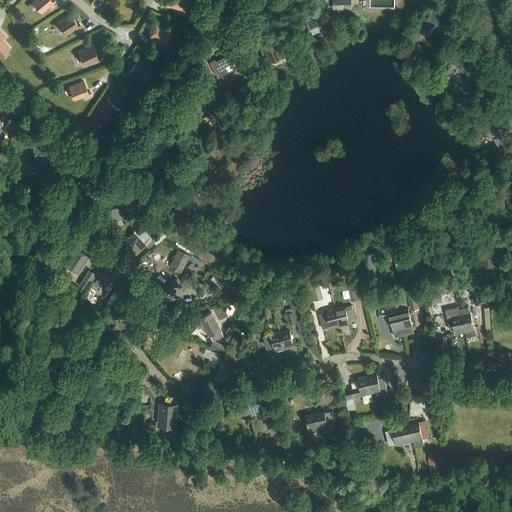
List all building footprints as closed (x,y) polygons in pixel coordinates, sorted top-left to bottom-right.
[(41,12),(50,4),(52,7),(57,2),(54,0),(51,0),(34,0),(32,2),(41,12)] [(179,12),(185,14),(187,9),(184,8),(186,0),(170,0),(169,5),(180,9),(179,12)] [(351,2),(350,0),(332,0),(333,2),(332,9),(342,9),(342,4),(351,4),(351,2)] [(319,5),(302,12),(308,28),(325,21),(319,5)] [(426,16),(429,19),(424,26),(433,33),(439,26),(442,29),(449,21),(433,8),(426,16)] [(75,27),(76,30),(82,27),(79,23),(77,24),(71,14),(58,23),(65,34),(75,27)] [(164,48),(166,43),(164,42),(170,32),(156,25),(150,36),(160,42),(158,45),(164,48)] [(0,56),(9,48),(2,39),(4,37),(0,33),(0,56)] [(268,41),(266,36),(258,40),(263,51),(265,51),(269,60),(286,53),(282,45),(280,46),(276,38),(268,41)] [(78,52),(84,64),(94,59),(95,62),(101,60),(99,55),(97,56),(92,46),(78,52)] [(218,76),(228,71),(225,65),(235,60),(238,65),(243,63),(240,57),(235,60),(229,49),(224,51),(226,55),(211,63),(218,76)] [(467,56),(458,68),(473,79),(482,68),(467,56)] [(140,77),(139,80),(144,83),(147,79),(144,77),(150,68),(137,60),(130,71),(140,77)] [(467,88),(474,93),(480,85),(474,80),(467,88)] [(74,99),(84,95),(86,98),(92,96),(90,91),(87,92),(83,81),(69,87),(74,99)] [(206,109),(202,104),(199,99),(185,109),(193,120),(207,110),(206,109)] [(14,101),(5,100),(5,112),(13,113),(14,101)] [(96,115),(100,118),(101,116),(110,122),(119,109),(109,102),(102,111),(99,110),(96,115)] [(508,146),(498,125),(495,119),(481,126),(487,138),(492,136),(499,151),(508,146)] [(146,160),(154,152),(157,155),(161,150),(159,149),(162,147),(159,145),(165,139),(158,133),(139,154),(146,160)] [(51,145),(51,139),(32,140),(33,150),(34,159),(53,157),(52,145),(51,145)] [(65,143),(59,141),(57,148),(63,149),(65,143)] [(88,150),(74,142),(70,149),(84,157),(88,150)] [(77,169),(67,184),(79,192),(89,176),(77,169)] [(511,184),(505,187),(498,188),(500,196),(507,194),(511,206),(511,205),(511,184)] [(193,206),(202,201),(195,189),(176,201),(179,207),(183,205),(191,216),(197,212),(193,206)] [(96,215),(100,227),(123,218),(119,207),(96,215)] [(151,239),(140,226),(129,236),(130,236),(126,239),(132,246),(136,243),(140,248),(151,239)] [(166,235),(162,230),(151,239),(156,244),(166,235)] [(89,255),(76,247),(65,264),(77,272),(89,255)] [(181,271),(190,254),(178,248),(169,265),(181,271)] [(398,249),(398,258),(396,258),(396,269),(404,269),(416,270),(417,251),(405,251),(405,249),(398,249)] [(375,272),(375,253),(359,252),(358,265),(362,265),(362,271),(375,272)] [(446,252),(446,271),(457,271),(457,252),(446,252)] [(501,254),(476,253),(476,272),(500,273),(501,254)] [(195,266),(191,262),(187,267),(190,271),(195,266)] [(119,273),(105,264),(93,283),(101,287),(108,276),(115,280),(119,273)] [(231,291),(241,281),(225,264),(215,274),(231,291)] [(95,272),(89,268),(79,285),(85,288),(95,272)] [(120,296),(126,284),(121,282),(115,293),(120,296)] [(323,297),(320,283),(305,286),(308,301),(323,297)] [(348,287),(352,300),(366,296),(362,283),(348,287)] [(443,301),(441,290),(440,290),(440,289),(429,291),(431,303),(443,301)] [(481,302),(481,300),(483,299),(482,289),(470,291),(472,303),(481,302)] [(419,306),(416,293),(408,295),(411,308),(419,306)] [(132,301),(126,298),(120,313),(125,315),(124,317),(131,320),(139,303),(132,300),(132,301)] [(476,334),(475,329),(470,312),(468,303),(458,306),(460,314),(464,332),(465,331),(466,336),(476,334)] [(336,308),(339,326),(349,323),(349,321),(356,320),(352,304),(336,308)] [(455,334),(464,332),(460,314),(458,306),(445,309),(449,329),(454,328),(455,334)] [(297,320),(295,311),(293,311),(292,307),(285,309),(288,323),(297,321),(300,333),(306,332),(303,319),(297,320)] [(330,328),(339,326),(336,308),(318,312),(322,328),(330,327),(330,328)] [(399,310),(403,334),(413,331),(412,326),(408,308),(399,310)] [(395,336),(403,334),(399,310),(389,313),(393,331),(395,336)] [(223,335),(211,311),(195,319),(195,321),(198,327),(199,328),(204,325),(212,341),(223,335)] [(280,331),(284,348),(294,346),(290,328),(280,331)] [(275,351),(284,348),(280,331),(270,333),(264,335),(268,349),(274,347),(275,351)] [(226,345),(215,340),(212,347),(224,351),(226,345)] [(209,347),(205,345),(202,354),(211,357),(213,352),(208,350),(209,347)] [(185,360),(191,362),(190,365),(194,367),(200,353),(195,351),(193,356),(186,353),(187,350),(181,348),(177,360),(184,363),(185,360)] [(216,375),(225,375),(225,374),(229,374),(227,362),(219,364),(220,370),(217,370),(216,375)] [(377,373),(365,376),(369,393),(381,390),(377,373)] [(358,377),(360,386),(345,390),(346,397),(345,398),(348,410),(355,408),(353,397),(369,393),(365,376),(358,377)] [(201,396),(195,390),(190,395),(195,401),(201,396)] [(245,396),(248,413),(260,411),(260,407),(265,406),(263,397),(258,398),(257,393),(245,396)] [(241,415),(248,413),(245,396),(237,397),(241,415)] [(177,403),(158,402),(156,424),(176,426),(177,403)] [(312,412),(316,430),(329,427),(324,409),(312,412)] [(270,413),(274,428),(282,426),(278,411),(270,413)] [(309,431),(316,430),(312,412),(305,413),(309,431)] [(406,423),(410,441),(412,440),(413,446),(423,443),(422,438),(430,436),(427,422),(419,420),(406,423)] [(406,423),(392,427),(396,444),(410,441),(406,423)] [(440,468),(440,460),(439,451),(428,451),(429,463),(432,463),(432,475),(445,475),(445,468),(440,468)]
